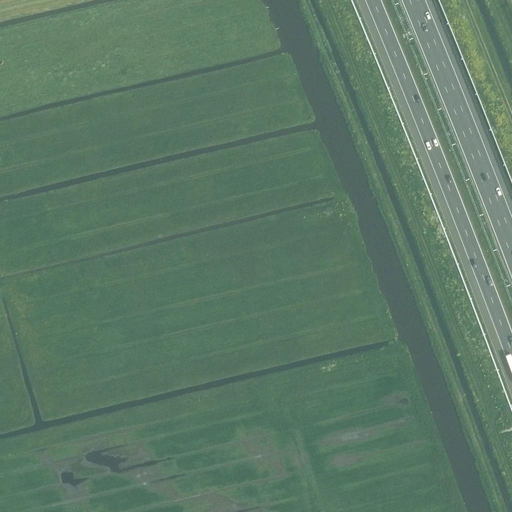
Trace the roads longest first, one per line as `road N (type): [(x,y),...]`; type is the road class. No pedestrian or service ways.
road 1 (track): [(324,0),(511,484)]
road 2 (motorway): [(372,0),(511,353)]
road 3 (motorway): [(511,249),(413,0)]
road 4 (track): [(511,119),(463,0)]
